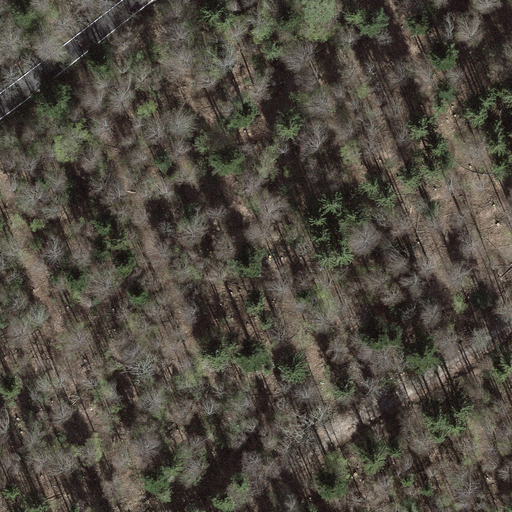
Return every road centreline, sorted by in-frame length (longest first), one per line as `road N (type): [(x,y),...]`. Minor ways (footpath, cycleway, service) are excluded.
road 1 (track): [(511,323),(226,511)]
road 2 (tertiary): [(0,104),(137,0)]
